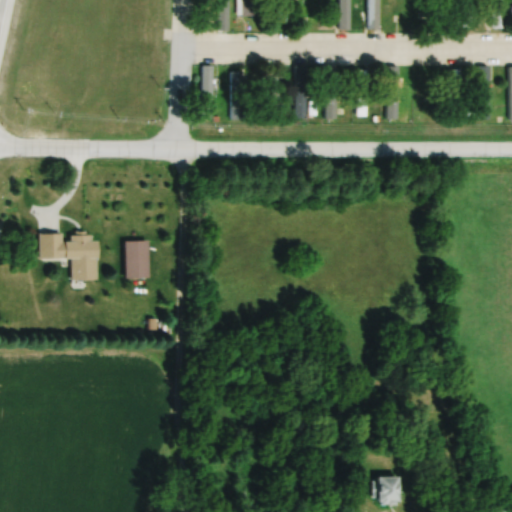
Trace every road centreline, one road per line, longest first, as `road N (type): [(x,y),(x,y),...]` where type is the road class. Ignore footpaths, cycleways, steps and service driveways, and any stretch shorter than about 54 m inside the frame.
road 1 (residential): [(0,148),(511,142)]
road 2 (residential): [(191,511),(177,475),(180,146)]
road 3 (residential): [(179,55),(511,52)]
road 4 (residential): [(180,146),(181,0)]
